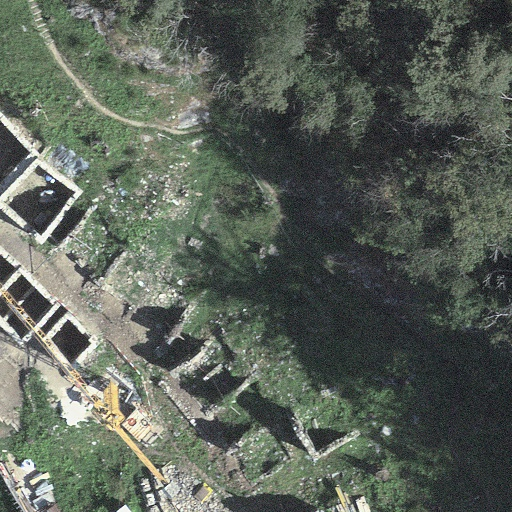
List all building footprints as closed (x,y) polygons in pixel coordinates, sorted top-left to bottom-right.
[(131,246),(30,163),(0,198),(0,202),(100,285),(131,246)] [(0,286),(17,266),(0,251),(0,286)] [(332,327),(296,277),(172,365),(208,415),(332,327)] [(357,432),(331,388),(287,414),(313,458),(357,432)] [(227,450),(260,511),(319,511),(272,425),(227,450)]
